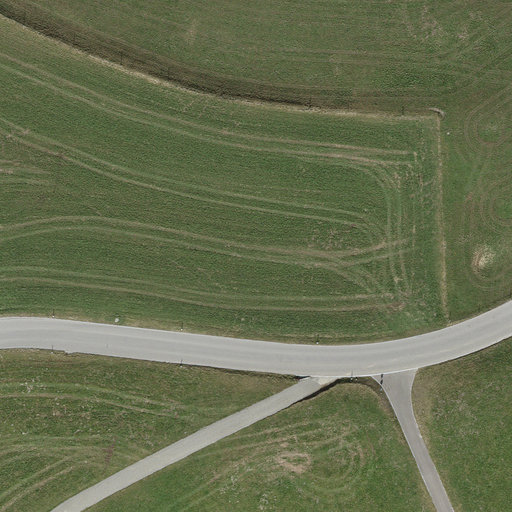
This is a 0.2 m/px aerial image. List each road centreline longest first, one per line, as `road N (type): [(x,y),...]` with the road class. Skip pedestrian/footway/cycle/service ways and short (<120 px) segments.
road 1 (tertiary): [(0,337),(387,364),(511,322)]
road 2 (track): [(387,364),(447,511)]
